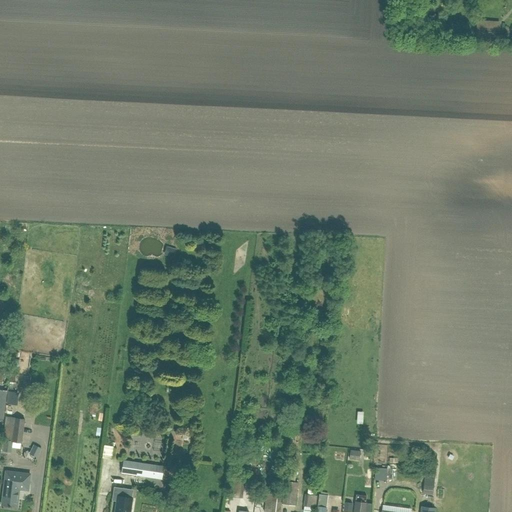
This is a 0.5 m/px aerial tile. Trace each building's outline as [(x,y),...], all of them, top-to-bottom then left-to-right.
[(486,38),(498,39),(499,28),(487,28),(486,38)] [(176,250),(169,248),(167,255),(173,257),(176,250)] [(22,443),(25,419),(5,417),(1,451),(11,452),(12,442),(22,443)] [(107,458),(110,446),(100,444),(98,457),(107,458)] [(40,449),(34,446),(31,452),(37,455),(40,449)] [(350,458),(359,459),(359,451),(350,450),(350,458)] [(370,462),(370,451),(362,451),(362,462),(370,462)] [(161,479),(163,466),(123,460),(121,474),(161,479)] [(250,474),(251,468),(244,466),(245,462),(234,460),(232,471),(250,474)] [(372,467),(372,480),(384,480),(384,467),(372,467)] [(6,469),(2,505),(18,507),(20,487),(29,488),(31,471),(6,469)] [(242,498),(244,480),(230,478),(228,496),(242,498)] [(433,480),(424,479),(423,493),(432,493),(433,480)] [(282,505),(295,506),(298,483),(285,482),(282,505)] [(130,511),(132,499),(128,498),(129,490),(114,488),(113,497),(117,497),(115,511),(130,511)] [(280,511),(281,502),(282,490),(267,488),(263,511),(280,511)] [(315,508),(317,496),(305,494),(303,506),(315,508)] [(365,503),(366,496),(356,495),(355,501),(354,501),(353,511),(370,511),(371,504),(366,503),(365,503)] [(344,503),(344,511),(351,511),(352,504),(344,503)]
